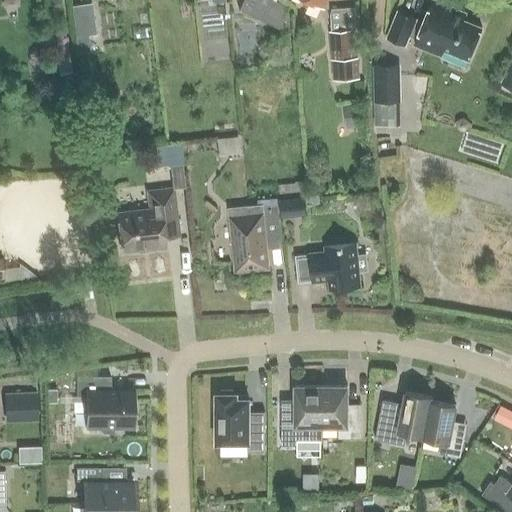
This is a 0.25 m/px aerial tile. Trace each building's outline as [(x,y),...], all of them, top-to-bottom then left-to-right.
[(279,29),(291,35),(289,14),(285,12),(288,7),(270,0),(242,0),(238,10),(278,29),(279,29)] [(468,14),(452,8),(433,0),(424,23),(398,12),(387,38),(406,45),(410,35),(418,39),(415,45),(442,56),(444,49),(470,59),(482,28),(465,21),(468,14)] [(92,4),(85,5),(71,7),(74,36),(89,34),(95,33),(92,4)] [(356,58),(353,30),(331,32),(334,79),(361,77),(359,58),(356,58)] [(511,88),(511,61),(502,84),(511,88)] [(372,101),(398,100),(396,64),(370,65),(372,101)] [(238,152),(237,136),(215,138),(217,154),(238,152)] [(180,143),(154,145),(156,165),(182,163),(180,143)] [(305,197),(304,181),(295,182),(295,185),(279,186),(280,199),(305,197)] [(165,248),(164,233),(178,231),(173,188),(147,191),(149,211),(117,215),(121,249),(147,246),(148,250),(165,248)] [(306,215),(304,197),(278,200),(280,218),(306,215)] [(265,235),(281,234),(278,204),(261,205),(262,213),(230,216),(235,272),(269,269),(265,235)] [(358,270),(366,269),(365,255),(357,256),(355,244),(325,247),(326,252),(295,255),(298,283),(329,280),(330,289),(360,286),(358,270)] [(102,427),(102,433),(113,433),(113,427),(133,427),(133,389),(110,389),(110,376),(76,376),(76,396),(86,396),(86,427),(102,427)] [(281,446),(297,446),(297,438),(321,438),(321,426),(321,386),(295,386),(295,411),(281,411),(281,446)] [(321,386),(321,426),(338,426),(338,438),(361,438),(361,412),(347,412),(347,386),(321,386)] [(39,420),(39,390),(5,391),(6,420),(39,420)] [(247,442),(247,452),(265,452),(265,412),(249,412),(249,399),(236,399),(236,394),(233,394),(233,390),(220,390),(220,394),(217,394),(217,398),(213,398),(213,410),(217,410),(217,442),(247,442)] [(423,436),(431,401),(432,397),(406,392),(403,404),(382,400),(375,439),(405,445),(407,433),(423,436)] [(460,457),(465,431),(451,428),(456,405),(431,401),(423,436),(423,437),(440,441),(437,453),(460,457)] [(494,419),(511,428),(511,411),(500,405),(494,419)] [(417,467),(400,464),(396,487),(413,490),(417,467)] [(84,480),(84,503),(133,503),(133,480),(100,480),(100,467),(76,467),(76,480),(84,480)] [(511,483),(500,475),(495,484),(490,481),(482,494),(508,511),(510,511),(511,510),(511,483)] [(132,511),(133,503),(84,503),(83,511),(132,511)]
